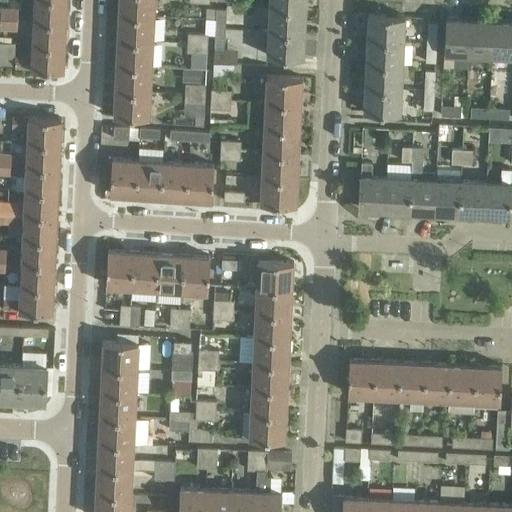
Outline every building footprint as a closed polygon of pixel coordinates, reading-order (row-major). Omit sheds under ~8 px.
[(66,20),(66,0),(21,0),(21,18),(34,18),(66,20)] [(119,0),(119,13),(154,15),(155,0),(119,0)] [(217,4),(216,23),(226,24),(227,4),(217,4)] [(306,8),(306,7),(269,5),(268,29),(305,31),(305,30),(304,30),(306,8)] [(18,18),(18,8),(18,7),(1,6),(0,17),(18,18)] [(118,38),(153,39),(154,15),(119,13),(118,38)] [(367,36),(367,38),(404,39),(405,16),(405,15),(368,13),(368,14),(369,14),(368,36),(367,36)] [(444,51),(468,52),(470,17),(446,16),(444,51)] [(18,30),(18,18),(0,17),(0,29),(18,30)] [(468,52),(493,54),(494,18),(470,17),(468,52)] [(66,20),(34,18),(34,29),(33,43),(65,45),(66,20)] [(493,54),(511,54),(511,19),(494,18),(493,54)] [(428,21),(427,41),(437,41),(438,22),(428,21)] [(225,44),(226,24),(216,23),(215,43),(225,44)] [(305,32),(305,31),(268,29),(261,29),(260,38),(268,39),(267,54),(304,56),(304,54),(303,54),(304,32),(305,32)] [(188,41),(208,42),(209,33),(208,33),(189,32),(188,41)] [(118,38),(117,63),(152,64),(153,39),(118,38)] [(403,63),(404,39),(367,38),(368,38),(367,60),(366,60),(366,61),(403,63)] [(208,42),(188,41),(187,50),(208,52),(208,42)] [(437,41),(427,41),(426,61),(436,61),(437,41)] [(65,45),(33,43),(32,56),(23,56),(15,56),(15,66),(31,67),(64,69),(65,45)] [(365,84),(365,85),(402,86),(403,63),(366,61),(366,62),(367,62),(365,84)] [(115,89),(151,91),(152,64),(117,63),(115,89)] [(184,67),(184,81),(203,81),(203,68),(184,67)] [(426,69),(425,88),(435,88),(436,69),(426,69)] [(266,99),(301,101),(303,76),(267,74),(266,99)] [(186,81),(185,92),(206,93),(206,82),(186,81)] [(402,86),(365,85),(365,86),(364,108),(364,110),(401,111),(402,86)] [(211,97),(231,98),(232,88),(212,87),(211,97)] [(435,88),(425,88),(424,108),(434,109),(435,88)] [(149,116),(151,91),(115,89),(114,112),(114,114),(149,116)] [(206,93),(185,92),(184,114),(196,115),(195,124),(204,125),(206,93)] [(231,108),(231,98),(211,97),(211,107),(231,108)] [(300,127),(301,101),(266,99),(265,125),(300,127)] [(442,104),(441,114),(461,115),(462,105),(442,104)] [(490,117),(490,106),(471,105),(470,116),(490,117)] [(510,107),(490,106),(490,117),(510,118),(510,107)] [(28,139),(60,141),(62,117),(29,115),(29,116),(13,115),(12,126),(29,127),(28,139)] [(130,125),(114,124),(114,126),(115,126),(114,135),(114,137),(129,138),(130,125)] [(265,125),(263,150),(299,152),(300,127),(265,125)] [(160,138),(160,127),(140,126),(140,136),(160,138)] [(364,127),(363,144),(373,144),(373,127),(364,127)] [(170,138),(189,139),(190,129),(171,128),(170,138)] [(210,131),(190,129),(189,139),(210,141),(210,131)] [(60,141),(28,139),(27,153),(0,151),(0,162),(59,165),(60,141)] [(221,139),(221,148),(241,149),(241,139),(221,139)] [(402,160),(412,160),(413,145),(403,144),(402,160)] [(412,160),(411,176),(410,208),(436,210),(437,177),(422,177),(423,146),(413,145),(412,160)] [(452,162),(462,163),(463,148),(452,147),(452,162)] [(241,149),(221,148),(221,158),(240,159),(241,149)] [(473,148),(463,148),(462,163),(473,163),(473,148)] [(262,176),(298,177),(299,152),(263,150),(262,176)] [(137,193),(139,158),(112,156),(110,192),(112,192),(137,193)] [(137,193),(161,195),(163,160),(139,158),(137,193)] [(161,195),(185,196),(188,162),(163,160),(161,195)] [(385,207),(386,175),(372,174),(373,161),(362,161),(361,174),(359,206),(385,207)] [(59,165),(0,162),(0,174),(10,175),(10,173),(26,174),(26,188),(58,189),(59,165)] [(188,162),(185,196),(210,198),(212,199),(214,164),(188,162)] [(487,180),(486,212),(511,213),(511,182),(511,166),(502,166),(502,181),(487,180)] [(386,175),(385,207),(410,208),(411,176),(386,175)] [(297,203),(298,177),(262,176),(261,201),(297,203)] [(437,177),(436,210),(460,211),(462,179),(437,177)] [(462,179),(460,211),(486,212),(487,180),(462,179)] [(58,189),(26,188),(25,200),(0,199),(0,210),(57,213),(58,189)] [(224,199),(244,200),(245,190),(225,189),(224,199)] [(57,213),(0,210),(0,222),(24,224),(23,236),(56,238),(57,213)] [(23,236),(22,260),(54,262),(56,238),(23,236)] [(106,284),(132,285),(134,250),(110,248),(111,248),(108,248),(106,284)] [(132,285),(157,287),(159,252),(134,250),(132,285)] [(184,253),(159,252),(157,287),(181,288),(184,253)] [(184,253),(181,288),(208,290),(210,254),(208,254),(208,255),(184,253)] [(242,268),(242,258),(222,257),(222,267),(242,268)] [(257,285),(292,287),(293,263),(294,263),(294,260),(258,259),(257,285)] [(53,286),(54,262),(22,260),(21,285),(53,286)] [(53,286),(21,285),(20,296),(4,296),(4,308),(20,308),(20,309),(52,310),(53,286)] [(291,312),(292,287),(257,285),(256,310),(291,312)] [(215,290),(214,308),(234,309),(235,299),(230,299),(231,290),(215,290)] [(120,323),(130,323),(131,303),(121,303),(120,323)] [(140,304),(131,303),(130,323),(140,324),(140,304)] [(179,327),(180,307),(171,306),(170,327),(179,327)] [(191,307),(180,307),(179,327),(190,328),(191,307)] [(234,318),(234,309),(214,308),(213,317),(234,318)] [(245,309),(242,330),(249,332),(252,310),(245,309)] [(290,337),(291,312),(256,310),(255,335),(290,337)] [(0,329),(0,331),(17,333),(17,324),(0,324),(0,329)] [(49,326),(31,325),(31,333),(48,334),(49,326)] [(118,332),(117,340),(138,341),(138,333),(118,332)] [(289,362),(290,337),(255,335),(254,360),(289,362)] [(102,365),(138,367),(139,341),(138,341),(117,340),(103,339),(103,341),(102,365)] [(174,339),(174,349),(191,350),(192,339),(174,339)] [(199,348),(199,358),(219,359),(220,349),(199,348)] [(174,349),(173,369),(191,369),(191,350),(174,349)] [(348,392),(375,394),(376,358),(352,357),(350,357),(348,392)] [(219,369),(219,359),(199,358),(198,367),(219,369)] [(376,358),(375,394),(386,394),(399,395),(401,360),(376,358)] [(287,386),(289,362),(254,360),(253,385),(287,386)] [(399,395),(424,396),(426,361),(401,360),(399,395)] [(451,362),(426,361),(424,396),(449,397),(451,362)] [(0,398),(20,399),(22,363),(0,362),(0,398)] [(451,362),(449,397),(474,398),(475,363),(451,362)] [(22,363),(20,399),(45,400),(47,365),(22,363)] [(500,364),(475,363),(474,398),(500,399),(502,364),(500,364)] [(102,365),(101,390),(137,392),(138,367),(102,365)] [(191,369),(173,369),(173,378),(191,378),(191,369)] [(286,411),(287,386),(253,385),(251,409),(286,411)] [(137,392),(101,390),(100,416),(135,417),(137,392)] [(217,408),(217,399),(197,399),(196,407),(217,408)] [(217,419),(217,408),(196,407),(196,410),(196,419),(189,419),(188,429),(189,429),(189,439),(213,440),(214,429),(197,429),(198,418),(217,419)] [(189,419),(196,419),(196,410),(170,409),(170,418),(189,419)] [(285,436),(286,411),(251,409),(250,436),(285,438),(285,436)] [(100,416),(99,440),(134,442),(135,417),(100,416)] [(188,429),(189,419),(170,418),(169,428),(188,429)] [(361,428),(346,427),(345,440),(360,441),(361,428)] [(509,428),(497,427),(496,447),(508,448),(509,428)] [(371,441),(391,442),(392,432),(372,431),(371,441)] [(402,442),(422,443),(422,433),(403,432),(402,442)] [(442,434),(422,433),(422,443),(442,444),(442,434)] [(470,446),(471,436),(451,435),(450,445),(470,446)] [(481,436),(471,436),(470,446),(490,447),(490,437),(481,436)] [(97,466),(133,467),(133,458),(134,442),(99,440),(97,466)] [(335,479),(344,479),(345,445),(335,445),(335,479)] [(197,466),(208,467),(209,446),(198,446),(197,466)] [(218,447),(209,446),(208,467),(217,467),(218,447)] [(361,446),(346,446),(345,459),(360,459),(361,446)] [(369,478),(370,457),(370,447),(361,446),(360,459),(359,477),(369,478)] [(390,448),(370,447),(370,457),(390,458),(390,448)] [(248,468),(258,469),(258,448),(248,448),(248,468)] [(268,449),(258,448),(258,469),(257,489),(256,489),(254,511),(281,511),(282,501),(282,490),(277,490),(277,489),(271,489),(272,475),(267,475),(268,449)] [(398,458),(418,459),(418,449),(398,448),(398,458)] [(438,450),(418,449),(418,459),(437,460),(438,450)] [(466,461),(466,451),(446,450),(446,460),(466,461)] [(486,452),(466,451),(466,461),(486,462),(486,452)] [(494,463),(511,463),(511,453),(494,453),(494,463)] [(156,459),(156,468),(175,469),(176,459),(156,459)] [(97,466),(96,489),(132,491),(132,478),(175,479),(175,469),(156,468),(133,467),(97,466)] [(205,511),(207,487),(180,486),(178,511),(205,511)] [(205,511),(230,511),(231,488),(207,487),(205,511)] [(230,511),(254,511),(256,489),(231,488),(230,511)] [(130,511),(132,491),(96,489),(95,511),(130,511)] [(294,501),(295,490),(282,490),(282,501),(294,501)] [(369,511),(370,496),(343,494),(342,511),(369,511)] [(369,511),(392,511),(393,497),(370,496),(369,511)] [(392,511),(416,511),(417,498),(393,497),(392,511)] [(416,511),(439,511),(440,499),(417,498),(416,511)] [(439,511),(463,511),(464,500),(440,499),(439,511)] [(463,511),(486,511),(487,501),(464,500),(463,511)] [(486,511),(510,511),(511,502),(487,501),(486,511)]
